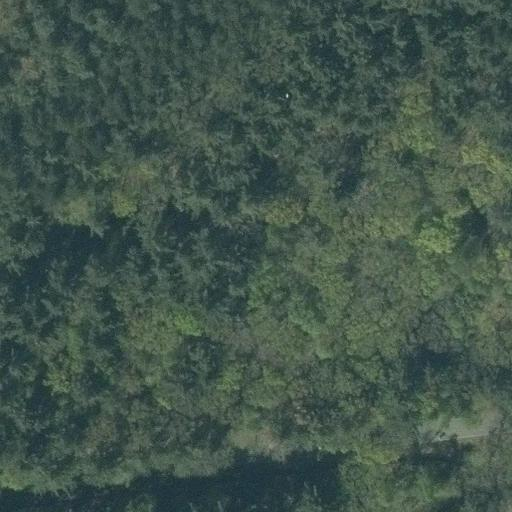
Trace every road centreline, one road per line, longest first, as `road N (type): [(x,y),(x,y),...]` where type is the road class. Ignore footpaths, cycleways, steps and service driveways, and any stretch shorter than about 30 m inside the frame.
road 1 (track): [(0,284),(431,94),(461,140),(511,280)]
road 2 (unclassified): [(0,483),(511,418)]
